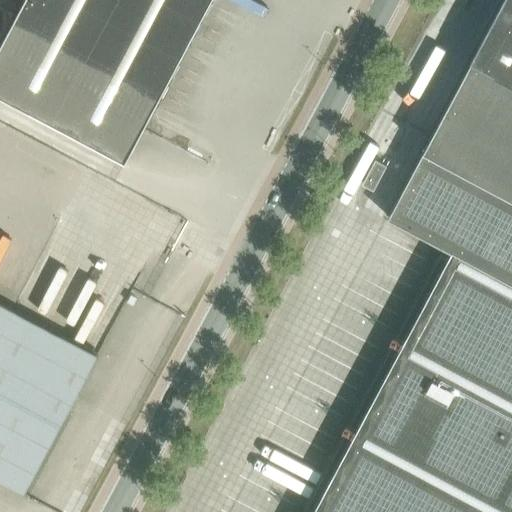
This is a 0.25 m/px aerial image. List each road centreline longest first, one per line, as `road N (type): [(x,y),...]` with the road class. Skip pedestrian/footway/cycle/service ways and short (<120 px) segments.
road 1 (unclassified): [(124,511),(395,0)]
road 2 (unknown): [(244,284),(23,184),(0,190)]
road 3 (unknown): [(217,205),(0,105)]
road 4 (unknown): [(217,205),(307,7)]
road 5 (unknown): [(219,272),(190,298),(117,427)]
